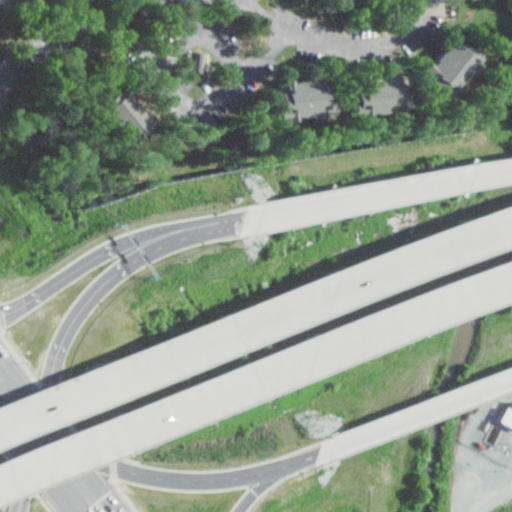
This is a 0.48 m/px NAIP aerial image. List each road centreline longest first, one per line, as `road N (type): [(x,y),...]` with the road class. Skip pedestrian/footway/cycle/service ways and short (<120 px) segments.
road 1 (motorway): [(0,481),(511,277)]
road 2 (motorway): [(511,222),(0,425)]
road 3 (motorway): [(212,227),(146,252),(89,299),(60,353),(44,414)]
road 4 (motorway): [(73,451),(155,475),(200,478),(271,467),(333,444)]
road 5 (motorway): [(484,177),(254,219)]
road 6 (motorway): [(333,444),(511,375)]
road 7 (motorway): [(122,243),(0,322)]
